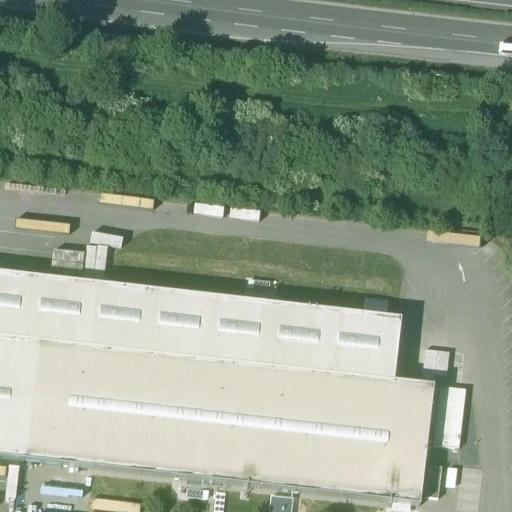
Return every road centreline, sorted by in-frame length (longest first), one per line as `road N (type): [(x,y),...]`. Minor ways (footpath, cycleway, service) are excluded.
road 1 (track): [(0,60),(511,114)]
road 2 (motorway): [(197,0),(511,37)]
